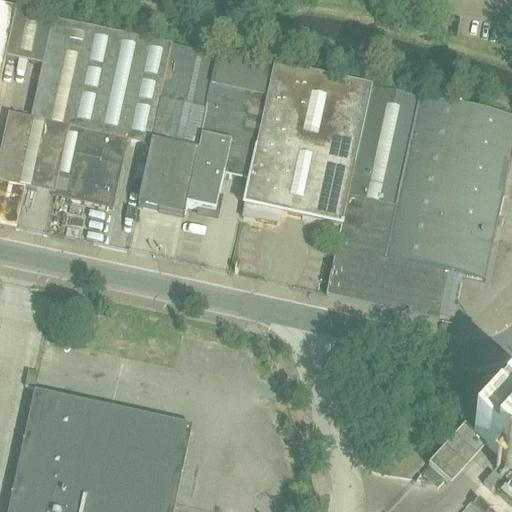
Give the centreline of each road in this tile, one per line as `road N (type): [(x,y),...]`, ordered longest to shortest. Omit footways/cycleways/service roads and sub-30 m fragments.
road 1 (unclassified): [(321,322),(0,253)]
road 2 (unclassified): [(321,322),(466,353),(511,344)]
road 3 (unclassified): [(345,511),(336,438),(316,374),(321,322)]
